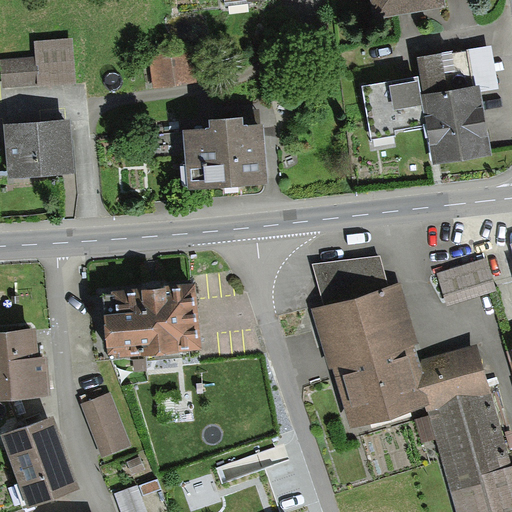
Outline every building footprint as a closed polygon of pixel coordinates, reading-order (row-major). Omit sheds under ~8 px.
[(39,54),(1,57),(4,82),(75,76),(71,37),(37,40),(39,54)] [(425,73),(368,82),(376,131),(426,123),(431,153),(493,143),(484,84),(498,81),(492,43),(422,54),(425,73)] [(192,50),(153,53),(155,80),(193,78),(192,50)] [(267,110),(187,121),(194,176),(274,165),(267,110)] [(71,113),(7,118),(11,167),(74,162),(71,113)] [(486,257),(440,270),(448,300),(495,286),(486,257)] [(329,305),(316,310),(348,421),(424,399),(456,511),(511,511),(511,459),(511,460),(477,339),(419,356),(398,286),(388,289),(380,258),(315,266),(329,305)] [(193,288),(101,295),(105,355),(198,348),(193,288)] [(34,317),(0,319),(0,387),(53,384),(51,345),(36,346),(34,317)] [(109,387),(83,398),(104,449),(130,439),(109,387)] [(54,406),(5,422),(29,494),(77,478),(54,406)] [(119,491),(122,511),(167,511),(161,482),(119,491)]
